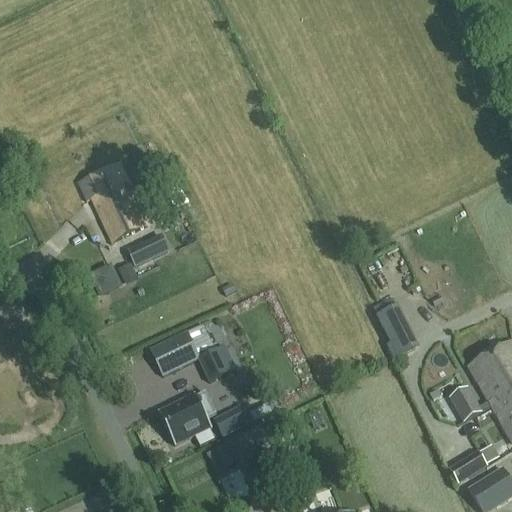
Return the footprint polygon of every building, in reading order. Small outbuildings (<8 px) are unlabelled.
[(118,166),(78,185),(87,204),(92,201),(113,245),(118,242),(148,228),(132,194),(126,197),(121,187),(127,184),(118,166)] [(145,245),(128,253),(135,268),(152,260),(145,245)] [(96,292),(117,282),(107,259),(86,269),(96,292)] [(121,274),(126,285),(137,279),(132,269),(121,274)] [(205,297),(216,286),(209,278),(197,288),(205,297)] [(389,316),(382,320),(393,343),(411,333),(400,311),(397,312),(392,302),(384,306),(389,316)] [(195,365),(223,352),(222,349),(219,350),(206,320),(200,323),(199,321),(183,329),(185,335),(149,352),(162,381),(195,364),(195,365)] [(511,343),(470,370),(511,438),(511,343)] [(454,397),(458,404),(455,406),(464,423),(482,413),(468,389),(454,397)] [(216,417),(206,395),(197,399),(196,398),(159,416),(175,448),(212,430),(207,421),(216,417)] [(222,440),(250,426),(241,408),(212,423),(222,440)] [(282,449),(268,423),(248,434),(261,460),(282,449)] [(495,511),(511,501),(511,485),(503,471),(468,493),(479,511),(495,511)]
